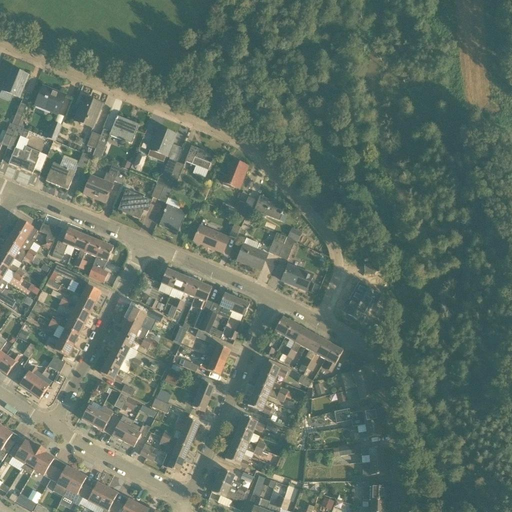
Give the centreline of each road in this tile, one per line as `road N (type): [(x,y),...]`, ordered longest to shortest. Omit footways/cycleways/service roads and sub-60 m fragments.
road 1 (residential): [(320,321),(334,286),(330,234),(264,156),(0,44)]
road 2 (tertiary): [(395,511),(394,415),(379,369),(347,334),(320,321)]
road 3 (residential): [(183,493),(195,485),(272,298)]
road 4 (residential): [(52,427),(144,244)]
road 5 (residential): [(183,493),(52,427)]
road 6 (tertiary): [(144,244),(15,191)]
road 7 (tertiary): [(272,298),(144,244)]
road 8 (track): [(222,136),(240,0)]
